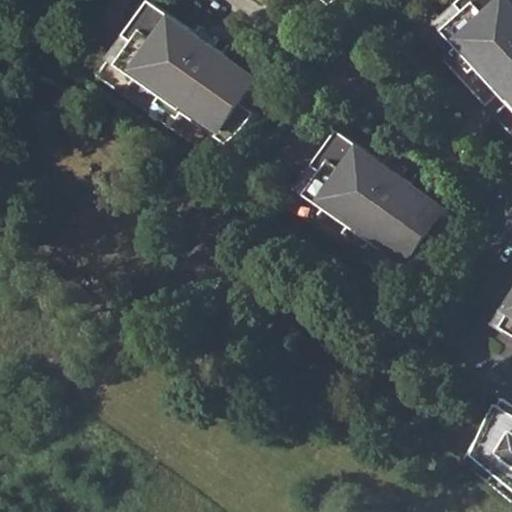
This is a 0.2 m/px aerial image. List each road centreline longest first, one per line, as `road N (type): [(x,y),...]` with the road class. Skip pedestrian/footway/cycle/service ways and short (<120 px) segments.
road 1 (residential): [(237,0),(511,199)]
road 2 (residential): [(511,213),(461,306),(470,342),(511,373)]
